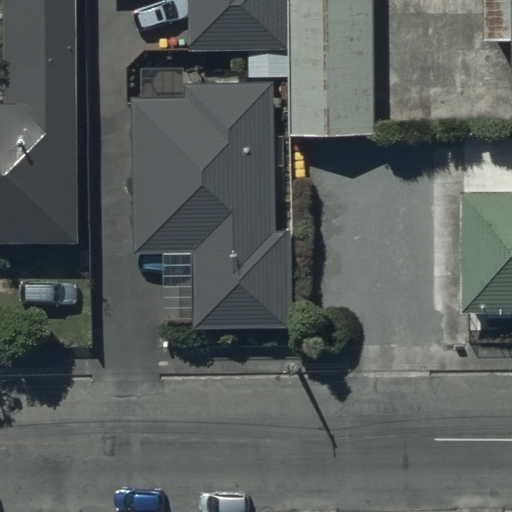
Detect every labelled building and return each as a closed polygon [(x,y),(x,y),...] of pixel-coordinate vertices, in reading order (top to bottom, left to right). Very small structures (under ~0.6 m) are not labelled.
[(0,108),(0,249),(79,249),(79,0),(3,0),(3,109),(0,108)] [(185,0),(186,53),(282,53),(281,0),(185,0)] [(373,139),(372,0),(288,0),(289,139),(373,139)] [(511,55),(511,104),(511,6),(484,7),(484,56),(511,55)] [(132,102),(133,255),(192,255),(193,331),(292,331),(291,235),(273,235),(272,87),(184,88),(185,101),(132,102)] [(511,200),(466,200),(466,317),(511,316),(511,200)]
